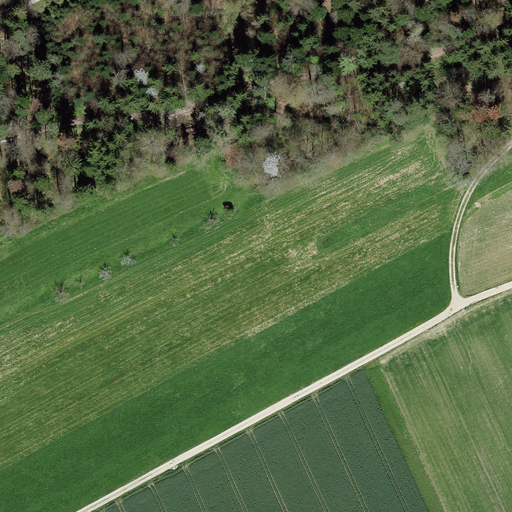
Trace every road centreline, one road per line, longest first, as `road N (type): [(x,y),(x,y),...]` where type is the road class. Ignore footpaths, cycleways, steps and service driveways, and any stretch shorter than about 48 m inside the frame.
road 1 (track): [(0,141),(90,120),(184,111),(266,83),(394,67),(511,26)]
road 2 (track): [(88,511),(453,309),(511,286)]
road 3 (track): [(453,309),(459,217),(482,170),(511,140)]
